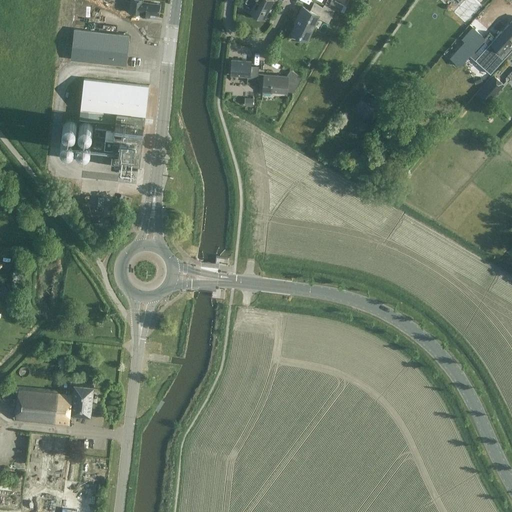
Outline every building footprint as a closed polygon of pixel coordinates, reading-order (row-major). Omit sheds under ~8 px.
[(130,1),(129,12),(141,13),(141,14),(150,15),(150,13),(159,14),(160,4),(142,2),(142,0),(126,0),(127,1),(130,1)] [(245,0),(245,2),(253,5),(251,8),(250,12),(264,19),(274,0),(273,0),(245,0)] [(330,0),(328,5),(340,11),(343,4),(333,0),(330,0)] [(296,23),(292,31),(307,38),(316,20),(317,17),(328,22),(334,10),(324,4),(323,7),(314,2),(310,10),(307,9),(303,6),(297,18),(298,19),(296,23)] [(479,55),(487,63),(484,66),(490,72),(489,73),(490,73),(495,68),(511,49),(511,20),(502,31),(501,31),(495,37),(485,48),(484,49),(479,55)] [(459,66),(464,61),(484,38),(473,27),(462,39),(465,42),(450,58),(459,66)] [(72,59),(127,65),(130,35),(75,29),(72,59)] [(247,82),(258,83),(259,66),(251,65),(251,60),(232,59),(231,75),(247,76),(247,82)] [(287,91),(293,91),(302,76),(290,69),(286,75),(287,76),(264,74),(263,91),(271,92),(272,91),(287,92),(287,91)] [(504,84),(493,75),(476,94),(486,104),(504,84)] [(85,77),(81,108),(79,117),(116,122),(115,122),(114,129),(96,127),(94,134),(105,135),(104,142),(113,143),(112,151),(140,155),(144,125),(143,125),(148,86),(85,77)] [(244,104),(253,105),(253,98),(245,97),(244,104)] [(370,108),(356,98),(351,107),(364,116),(370,108)] [(64,129),(65,130),(66,131),(68,132),(70,132),(72,132),(74,131),(75,130),(76,128),(77,126),(77,124),(77,123),(76,121),(75,119),(73,118),(71,118),(70,118),(68,118),(66,119),(64,120),(63,121),(63,123),(63,125),(63,127),(64,129)] [(80,131),(81,132),(83,133),(85,134),(87,134),(88,133),(90,133),(92,131),(93,130),(93,128),(93,126),(93,124),(92,123),(91,121),(89,120),(88,119),(86,119),(84,120),(82,120),(81,122),(80,123),(79,125),(79,127),(79,129),(80,131)] [(67,148),(68,149),(70,148),(72,147),(74,146),(75,145),(75,143),(76,141),(75,139),(74,137),(73,136),(72,135),(70,134),(68,134),(66,134),(64,135),(63,136),(62,138),(61,140),(61,142),(61,143),(62,145),(63,147),(65,148),(67,148)] [(79,148),(80,149),(82,150),(84,150),(86,150),(88,149),(89,148),(91,147),(91,145),(92,143),(92,141),(91,140),(90,138),(88,137),(87,136),(85,136),(83,136),(81,136),(79,137),(78,139),(77,141),(77,143),(77,144),(78,146),(79,148)] [(0,296),(9,297),(10,286),(0,284),(0,296)] [(73,414),(91,416),(93,385),(74,383),(73,391),(16,386),(13,420),(72,426),(73,414)] [(1,402),(7,403),(8,402),(9,400),(8,398),(8,392),(3,391),(2,397),(1,399),(0,401),(1,402)] [(72,464),(72,451),(47,451),(47,464),(72,464)]
